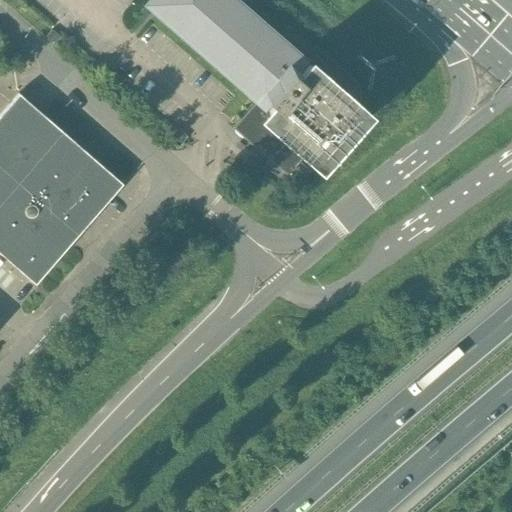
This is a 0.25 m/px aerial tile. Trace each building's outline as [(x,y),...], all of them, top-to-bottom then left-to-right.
[(287,175),(311,148),(314,150),(328,134),(337,142),(350,127),(341,119),(355,103),(349,98),(349,96),(349,91),(347,86),(345,82),(342,78),(315,55),(310,60),(288,42),(284,46),(231,0),(160,0),(164,3),(159,10),(258,97),(239,119),(245,124),(250,129),(243,137),(287,175)] [(44,37),(45,37),(52,44),(59,36),(51,29),(44,37)] [(18,92),(0,111),(0,163),(78,232),(122,182),(18,92)] [(178,129),(169,139),(178,147),(187,137),(178,129)] [(0,251),(34,282),(63,249),(78,232),(0,163),(0,251)]
